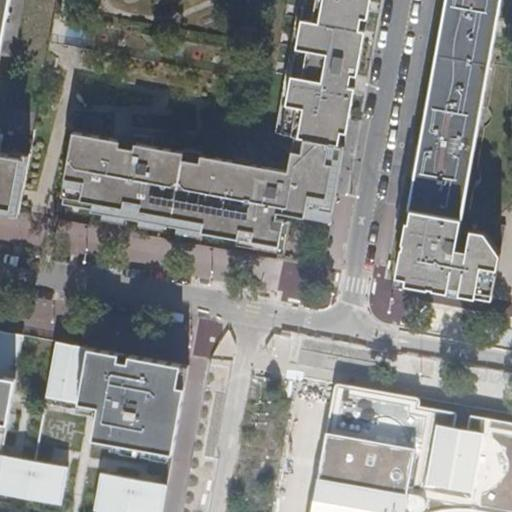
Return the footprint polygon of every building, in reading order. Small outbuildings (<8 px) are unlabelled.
[(0,0),(0,66),(8,68),(11,47),(3,44),(11,0),(0,0)] [(306,0),(306,7),(314,9),(312,20),(303,18),(300,37),(310,39),(308,49),(298,47),(283,134),(301,137),(295,172),(206,155),(206,151),(189,147),(188,152),(157,146),(158,136),(137,135),(135,148),(123,146),(124,140),(77,131),(65,195),(97,201),(95,210),(109,213),(111,204),(130,207),(128,216),(241,237),(243,228),(257,230),(255,239),(274,243),(281,244),(285,220),(279,219),(280,212),(306,216),(308,206),(335,211),(346,145),(355,96),(346,94),(351,73),(359,75),(365,39),(359,38),(361,29),(367,30),(371,10),(364,9),(366,0),(372,1),(372,0),(306,0)] [(504,0),(450,0),(412,207),(463,216),(464,216),(504,0)] [(0,130),(0,206),(21,211),(33,152),(4,147),(7,131),(0,130)] [(111,204),(109,213),(128,216),(130,207),(111,204)] [(308,206),(306,216),(333,221),(335,211),(308,206)] [(412,207),(400,281),(453,290),(454,282),(465,284),(464,292),(497,297),(505,251),(492,237),(461,232),(463,216),(412,207)] [(61,244),(86,245),(87,222),(62,220),(61,244)] [(243,228),(241,237),(255,239),(257,230),(243,228)] [(24,335),(0,330),(0,492),(62,504),(68,466),(2,454),(24,335)] [(56,341),(40,429),(173,453),(185,387),(177,385),(181,364),(56,341)] [(511,511),(511,422),(419,406),(419,401),(417,399),(337,385),(336,387),(313,511),(511,511)] [(94,510),(107,511),(161,511),(167,484),(101,472),(94,510)]
